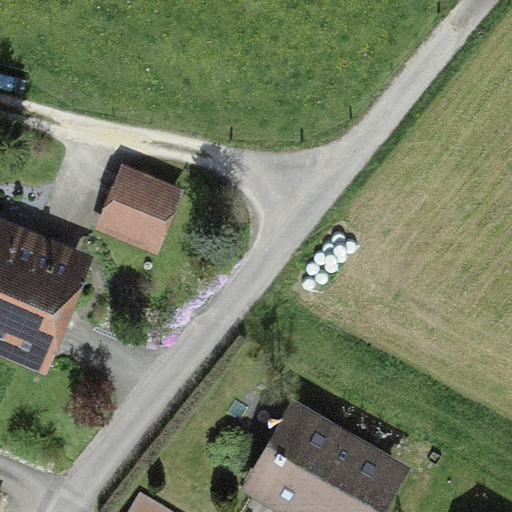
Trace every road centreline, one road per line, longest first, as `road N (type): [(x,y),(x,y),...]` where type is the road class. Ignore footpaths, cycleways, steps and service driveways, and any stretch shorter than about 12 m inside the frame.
road 1 (residential): [(319,197),(62,511)]
road 2 (track): [(0,115),(226,166),(319,197)]
road 3 (track): [(481,0),(319,197)]
